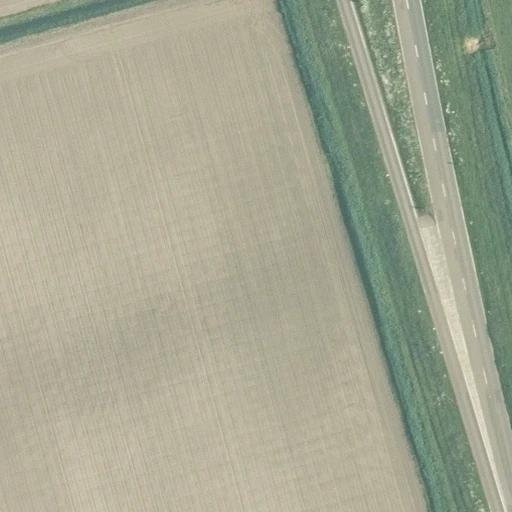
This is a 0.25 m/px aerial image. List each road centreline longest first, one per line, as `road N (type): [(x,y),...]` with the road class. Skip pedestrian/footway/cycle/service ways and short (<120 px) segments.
road 1 (motorway): [(340,0),(482,438)]
road 2 (motorway): [(482,438),(403,0)]
